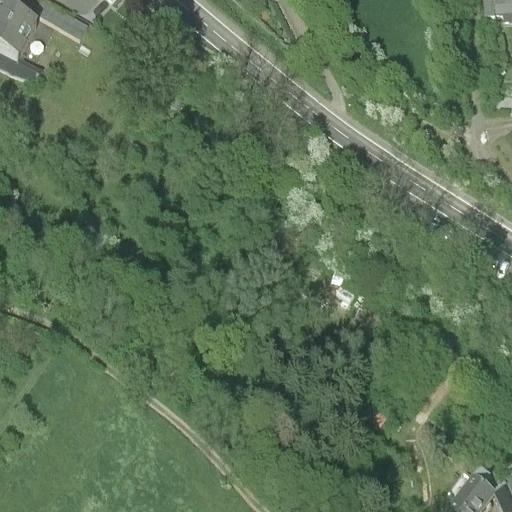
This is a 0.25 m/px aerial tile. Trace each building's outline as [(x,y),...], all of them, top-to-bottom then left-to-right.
[(511,0),(504,0),(505,9),(485,11),(487,29),(511,26),(511,0)] [(42,5),(35,19),(55,28),(62,14),(42,5)] [(39,32),(0,13),(0,58),(20,69),(39,32)] [(412,357),(447,368),(455,345),(419,334),(412,357)] [(485,511),(494,501),(493,500),(474,481),(451,511),(485,511)] [(511,511),(511,497),(509,489),(493,500),(494,501),(498,511),(511,511)]
